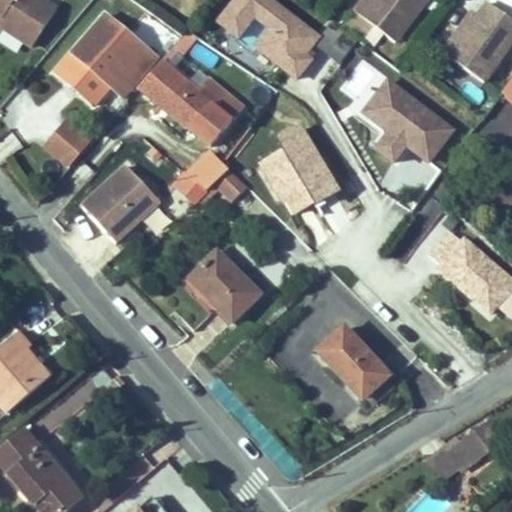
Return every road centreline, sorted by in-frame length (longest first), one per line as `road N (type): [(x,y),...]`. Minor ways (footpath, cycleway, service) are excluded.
road 1 (tertiary): [(0,195),(268,511)]
road 2 (residential): [(287,511),(491,389)]
road 3 (residential): [(491,389),(354,253)]
